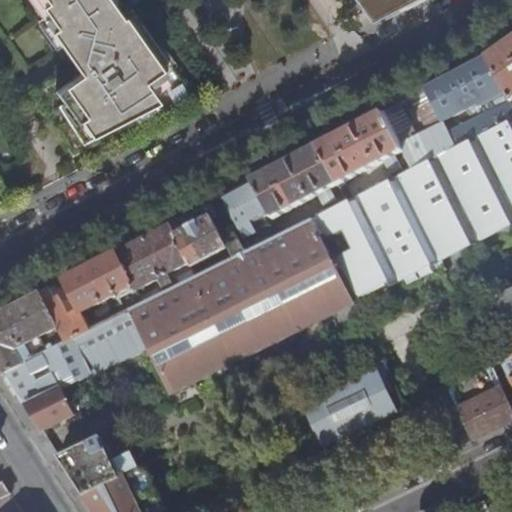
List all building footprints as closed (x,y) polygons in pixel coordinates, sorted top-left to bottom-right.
[(120,0),(24,0),(70,68),(27,97),(70,162),(189,99),(120,0)] [(353,0),(367,19),(375,24),(408,11),(430,0),(353,0)] [(511,41),(488,57),(511,100),(511,41)] [(511,100),(488,57),(427,89),(444,121),(467,110),(469,114),(478,110),(481,106),(495,98),(499,107),(475,119),(484,136),(511,121),(511,100)] [(400,104),(382,113),(408,161),(413,171),(458,149),(447,128),(419,142),(400,104)] [(382,113),(318,146),(344,195),(348,204),(354,201),(346,183),(384,161),(391,174),(402,168),(400,165),(408,161),(382,113)] [(315,221),(355,300),(393,281),(396,286),(511,227),(511,121),(484,136),(458,149),(413,171),(354,201),(348,204),(315,221)] [(318,146),(254,180),(272,214),(284,236),(290,233),(282,216),(319,196),(326,208),(338,201),(337,198),(344,195),(318,146)] [(254,180),(223,196),(245,238),(256,232),(252,224),(272,214),(254,180)] [(212,218),(176,236),(192,264),(194,268),(228,250),(223,239),(212,218)] [(171,394),(356,303),(355,300),(315,221),(290,233),(284,236),(248,254),(234,261),(177,289),(167,294),(130,312),(149,350),(171,394)] [(170,225),(118,252),(139,292),(160,281),(167,294),(177,289),(170,275),(192,264),(176,236),(170,225)] [(236,232),(223,239),(228,250),(234,261),(248,254),(236,232)] [(65,280),(75,300),(83,314),(122,294),(128,305),(117,310),(120,317),(145,305),(139,292),(118,252),(65,280)] [(49,288),(41,293),(60,328),(68,343),(75,340),(91,332),(83,314),(75,300),(60,307),(49,288)] [(511,290),(497,298),(511,329),(511,290)] [(60,328),(41,293),(0,314),(0,365),(6,375),(26,364),(18,350),(60,328)] [(149,350),(130,312),(120,317),(91,332),(75,340),(94,377),(149,350)] [(68,343),(60,328),(18,350),(26,364),(68,343)] [(67,391),(94,377),(75,340),(68,343),(26,364),(6,375),(43,433),(78,415),(67,391)] [(511,356),(503,361),(511,379),(511,356)] [(475,440),(511,422),(511,400),(495,365),(449,387),(475,440)] [(379,368),(306,404),(325,443),(398,408),(379,368)] [(59,458),(94,511),(168,511),(147,466),(140,469),(133,453),(116,462),(103,437),(59,458)] [(5,482),(0,484),(0,501),(13,495),(5,482)]
